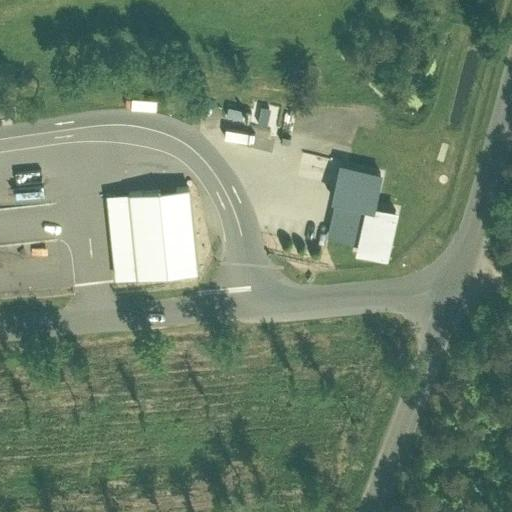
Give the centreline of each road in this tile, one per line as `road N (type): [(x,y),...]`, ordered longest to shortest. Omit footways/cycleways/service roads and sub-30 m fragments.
road 1 (unclassified): [(455,279),(248,309),(0,329)]
road 2 (tertiary): [(455,279),(374,511)]
road 3 (tertiary): [(511,56),(455,279)]
